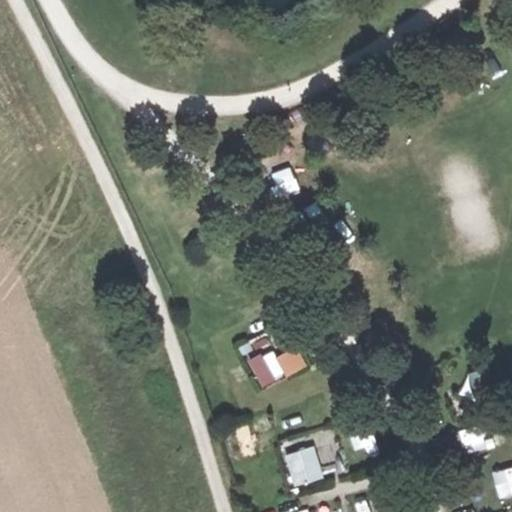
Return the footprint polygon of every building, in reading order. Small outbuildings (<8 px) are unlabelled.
[(263,332),(245,344),(254,357),(272,344),(263,332)] [(260,386),(309,364),(298,340),(250,361),(260,386)] [(208,393),(233,385),(226,361),(200,369),(208,393)] [(266,419),(223,436),(234,462),(276,444),(266,419)] [(287,449),(292,484),(323,479),(318,444),(287,449)] [(511,469),(497,471),(499,490),(511,488),(511,469)] [(358,501),(359,511),(388,511),(387,497),(358,501)]
